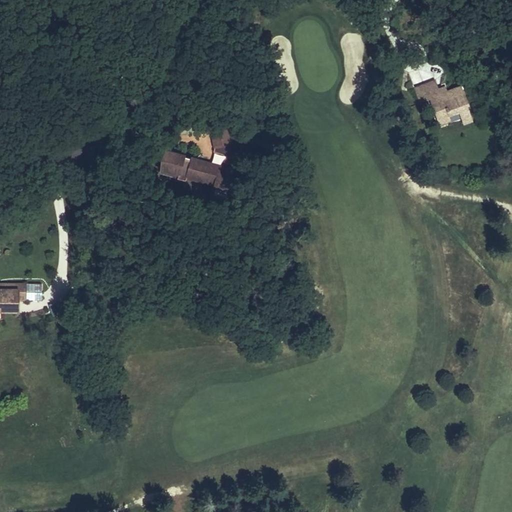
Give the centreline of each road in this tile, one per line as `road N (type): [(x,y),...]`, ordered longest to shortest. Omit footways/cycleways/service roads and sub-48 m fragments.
road 1 (residential): [(0,146),(83,140),(139,99),(205,0)]
road 2 (unknown): [(48,147),(68,211),(67,274),(49,301),(30,305)]
